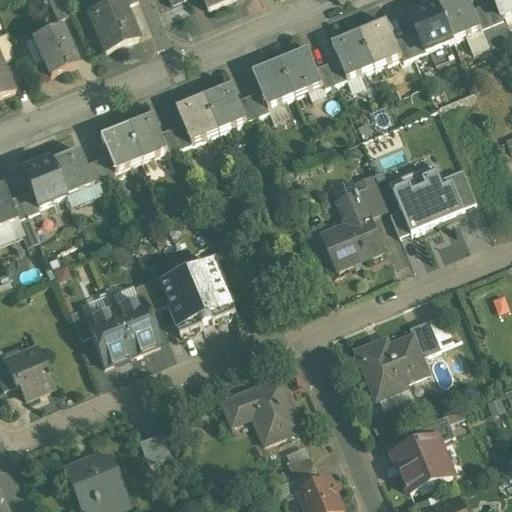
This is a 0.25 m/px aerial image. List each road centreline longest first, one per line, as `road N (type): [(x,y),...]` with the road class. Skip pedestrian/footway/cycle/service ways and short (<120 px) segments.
road 1 (residential): [(0,453),(299,335)]
road 2 (residential): [(299,335),(511,253)]
road 3 (residential): [(299,335),(375,511)]
road 4 (residential): [(0,135),(171,64)]
road 5 (residential): [(171,64),(330,0)]
